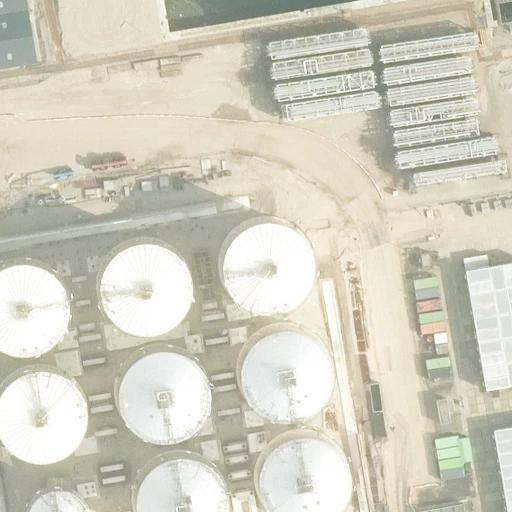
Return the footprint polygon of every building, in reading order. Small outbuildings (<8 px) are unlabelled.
[(25,0),(0,0),(0,70),(36,64),(25,0)] [(226,298),(236,306),(249,312),(262,313),(275,310),(286,303),(295,293),(300,281),(302,268),(299,255),(292,243),(282,234),(270,229),(256,228),(243,231),(232,238),(223,248),(218,260),(216,273),(219,286),(226,298)] [(103,308),(113,317),(125,322),(138,323),(151,320),(163,313),(172,303),(177,291),(178,278),(175,265),(168,253),(158,245),(146,239),(133,238),(120,241),(108,248),(99,258),(94,270),(93,283),(96,296),(103,308)] [(423,270),(433,269),(430,254),(421,255),(423,270)] [(486,256),(463,260),(487,390),(511,385),(511,263),(488,268),(486,256)] [(0,345),(2,347),(14,352),(27,353),(40,350),(52,343),(60,333),(66,321),(67,308),(64,295),(57,283),(47,275),(35,269),(22,268),(9,271),(0,276),(0,345)] [(251,399),(261,408),(273,413),(286,414),(299,411),(311,404),(320,394),(325,382),(326,369),(323,356),(316,345),(306,336),(294,331),(281,329),(268,332),(256,339),(247,349),(242,361),(241,375),(244,388),(251,399)] [(133,424),(143,433),(155,438),(168,439),(181,436),(193,429),(202,419),(207,407),(208,394),(205,381),(199,369),(188,361),(176,355),(163,354),(150,357),(138,364),(130,374),(124,386),(123,399),(126,412),(133,424)] [(0,435),(4,442),(14,451),(26,456),(40,457),(53,454),(64,447),(73,438),(78,425),(79,412),(77,399),(70,388),(60,379),(47,374),(34,372),(21,375),(10,382),(1,392),(0,393),(0,435)] [(441,425),(451,423),(447,400),(437,402),(441,425)] [(511,511),(511,428),(493,432),(506,511),(511,511)] [(267,507),(272,511),(327,511),(336,502),(341,490),(342,477),(339,464),(333,452),(323,444),(310,438),(297,437),(284,440),(272,447),(264,457),(258,469),(257,482),(260,495),(267,507)] [(224,511),(225,503),(222,490),(215,479),(205,470),(193,465),(180,463),(167,466),(155,473),(147,483),(141,495),(140,509),(140,511),(224,511)] [(76,511),(72,504),(64,496),(54,492),(43,492),(32,495),(24,502),(18,511),(17,511),(76,511)]
